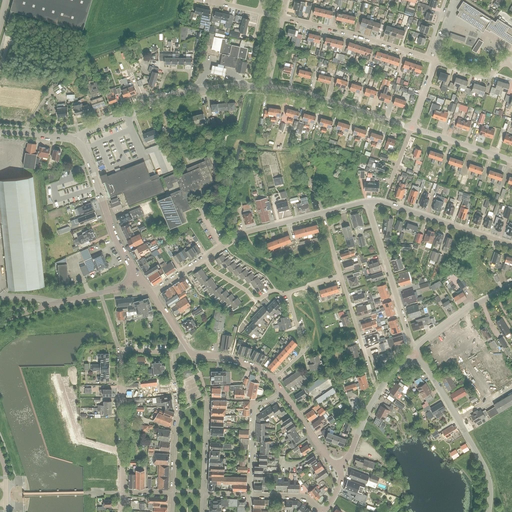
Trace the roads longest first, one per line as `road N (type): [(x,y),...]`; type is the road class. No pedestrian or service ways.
road 1 (residential): [(121,453),(120,352),(185,346)]
road 2 (residential): [(367,201),(414,352)]
road 3 (residential): [(264,88),(412,128)]
road 4 (residential): [(511,245),(367,201)]
road 5 (residential): [(427,57),(282,17)]
road 6 (tertiary): [(137,275),(76,140)]
road 7 (tertiary): [(0,322),(112,291),(137,275)]
road 8 (residential): [(322,213),(245,233),(204,258)]
road 9 (residential): [(341,277),(378,393)]
road 10 (residential): [(250,495),(254,407),(283,392)]
